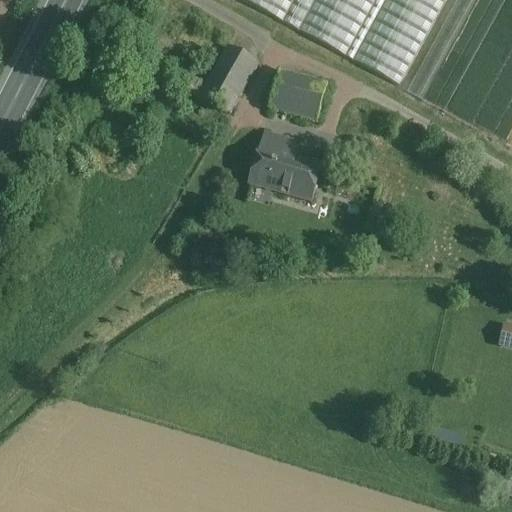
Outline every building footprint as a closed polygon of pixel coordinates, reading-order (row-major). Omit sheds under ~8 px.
[(235,0),(397,88),(445,0),(235,0)] [(258,66),(227,49),(206,87),(191,79),(184,91),(229,116),(258,66)] [(327,87),(279,74),(270,112),(317,125),(327,87)] [(297,144),(266,136),(262,149),(260,149),(250,188),(314,205),(324,166),(293,158),(297,144)] [(511,331),(503,329),(500,349),(511,351),(511,331)] [(511,481),(502,478),(495,498),(511,502),(511,481)]
